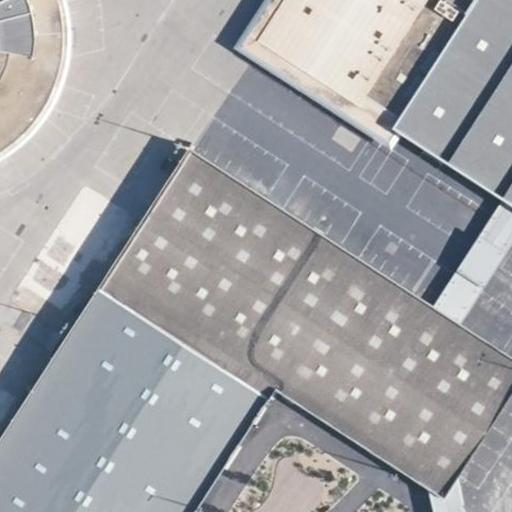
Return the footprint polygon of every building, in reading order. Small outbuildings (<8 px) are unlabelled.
[(0,0),(0,153),(1,153),(0,151),(0,122),(4,119),(20,136),(28,129),(42,109),(52,88),(29,78),(34,58),(60,63),(64,34),(60,5),(36,12),(32,0),(0,0)] [(60,5),(58,0),(32,0),(36,12),(60,5)] [(264,0),(236,43),(389,144),(401,128),(394,123),(400,114),(367,92),(360,101),(313,70),(305,62),(295,45),(291,25),(291,3),(291,0),(264,0)] [(400,114),(475,0),(291,0),(291,3),(291,25),(295,45),(305,62),(313,70),(360,101),(367,92),(400,114)] [(511,0),(475,0),(400,114),(394,123),(401,128),(418,139),(511,200),(511,0)] [(52,88),(60,63),(34,58),(29,78),(52,88)] [(0,151),(1,153),(20,136),(4,119),(0,122),(0,151)] [(106,269),(290,387),(429,477),(449,488),(461,469),(511,387),(511,352),(445,309),(290,209),(268,195),(189,143),(153,198),(141,216),(106,269)] [(0,511),(191,511),(195,507),(201,511),(216,511),(243,472),(244,466),(282,406),(281,400),(290,387),(106,269),(68,329),(56,348),(0,433),(0,511)] [(470,511),(461,469),(449,488),(429,477),(437,511),(470,511)]
